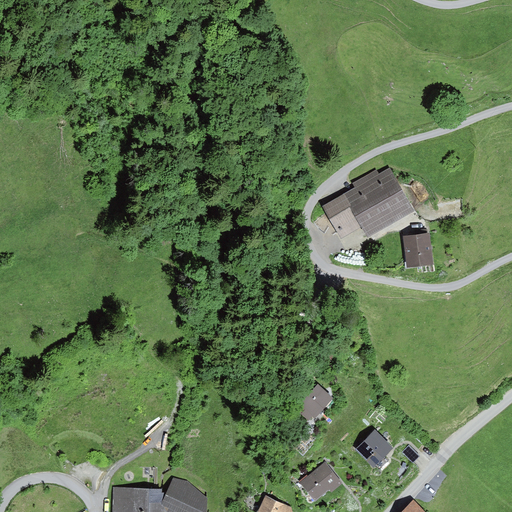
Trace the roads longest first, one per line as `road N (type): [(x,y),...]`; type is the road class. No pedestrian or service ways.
road 1 (unclassified): [(511,256),(453,286),(417,286),(321,264),(306,225),(311,201),(353,165),(511,106)]
road 2 (track): [(152,337),(152,349),(180,382),(177,407),(159,435),(112,474),(98,508)]
road 3 (unclassified): [(511,396),(392,511)]
road 4 (residential): [(98,511),(88,494),(48,476),(12,488),(0,506)]
